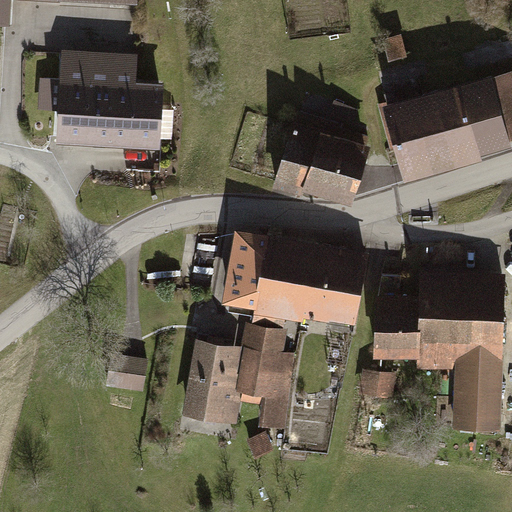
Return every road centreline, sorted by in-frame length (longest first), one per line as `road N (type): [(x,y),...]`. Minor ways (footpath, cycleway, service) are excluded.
road 1 (tertiary): [(90,261),(138,232),(222,216),(346,214)]
road 2 (residential): [(346,214),(399,237),(459,235),(511,219)]
road 3 (tertiary): [(346,214),(511,165)]
road 4 (residential): [(90,261),(45,170),(0,155)]
road 5 (tertiary): [(0,343),(90,261)]
